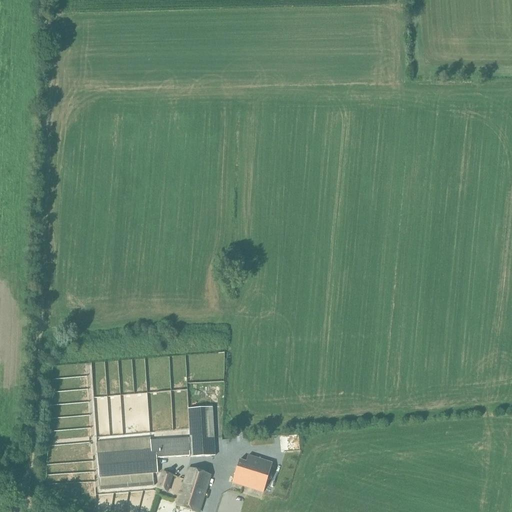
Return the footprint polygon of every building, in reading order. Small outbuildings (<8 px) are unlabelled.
[(189,438),(190,456),(214,455),(211,407),(187,408),(189,438)] [(147,432),(94,435),(94,451),(148,449),(147,432)] [(153,458),(190,456),(189,438),(152,440),(152,452),(96,455),(98,478),(154,474),(153,458)] [(272,463),(248,455),(246,462),(239,460),(231,483),(263,493),(272,463)] [(194,511),(198,511),(210,476),(188,469),(176,506),(194,511)] [(171,477),(162,473),(157,489),(166,492),(171,477)] [(238,511),(240,504),(234,504),(236,493),(224,491),(221,511),(238,511)]
